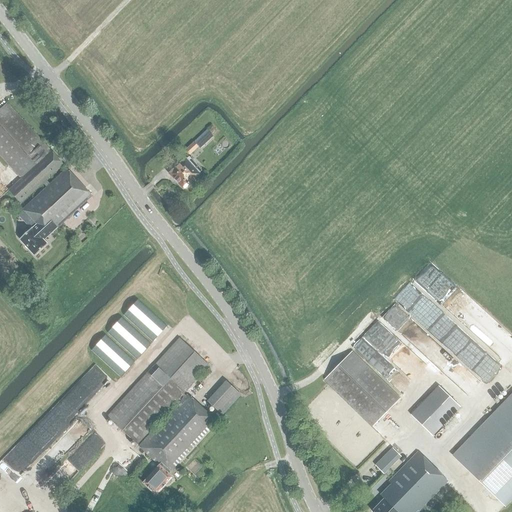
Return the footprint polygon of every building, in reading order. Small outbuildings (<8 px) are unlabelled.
[(0,155),(21,178),(50,151),(7,104),(0,110),(0,155)] [(214,138),(207,130),(185,151),(189,155),(198,147),(201,150),(214,138)] [(63,165),(51,152),(9,191),(20,203),(42,183),(46,188),(49,185),(45,181),(63,165)] [(183,188),(187,185),(191,188),(196,184),(192,180),(198,175),(198,174),(202,171),(190,158),(186,162),(185,160),(170,174),(183,188)] [(23,209),(47,237),(92,196),(67,169),(49,185),(46,188),(23,209)] [(47,237),(36,225),(32,229),(31,228),(19,239),(34,256),(47,245),(43,240),(47,237)] [(357,346),(368,357),(378,347),(373,342),(387,328),(381,322),(357,346)] [(180,338),(155,365),(107,417),(137,445),(174,405),(176,407),(139,447),(156,463),(158,461),(161,464),(143,483),(156,496),(172,478),(168,474),(216,421),(187,395),(186,396),(183,394),(209,366),(180,338)] [(372,427),(400,398),(352,352),(324,380),(372,427)] [(222,416),(242,395),(226,381),(207,402),(222,416)] [(443,422),(459,406),(439,386),(412,414),(432,434),(443,422)] [(511,396),(454,457),(504,506),(511,497),(511,396)] [(48,422),(17,455),(30,467),(61,434),(48,422)] [(396,447),(378,464),(387,473),(404,456),(396,447)] [(382,497),(384,499),(372,511),(371,511),(412,511),(416,509),(417,510),(446,480),(415,450),(407,458),(411,461),(390,483),(392,486),(382,497)] [(128,467),(133,472),(144,460),(139,455),(128,467)]
